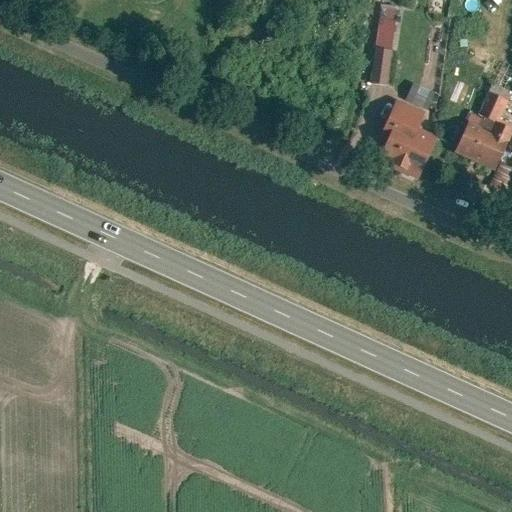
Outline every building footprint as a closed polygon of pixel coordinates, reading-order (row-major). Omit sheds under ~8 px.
[(382,5),(372,84),(385,86),(395,7),(382,5)] [(410,104),(427,107),(430,89),(413,86),(410,104)] [(488,92),(479,112),(498,120),(507,101),(488,92)] [(394,99),(382,127),(412,141),(417,129),(424,112),(394,99)] [(488,130),(465,120),(453,151),(494,171),(511,134),(511,126),(493,118),(488,130)] [(412,141),(391,132),(377,163),(418,181),(437,138),(417,129),(412,141)]
